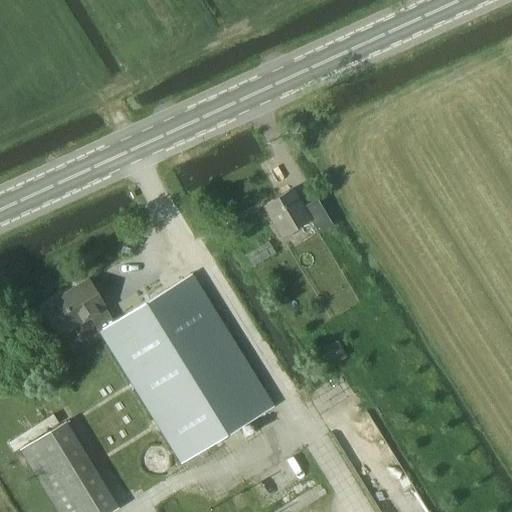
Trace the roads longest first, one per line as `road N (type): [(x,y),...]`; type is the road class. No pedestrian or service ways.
road 1 (secondary): [(0,213),(467,0)]
road 2 (track): [(299,424),(364,368),(344,255),(349,132),(511,55)]
